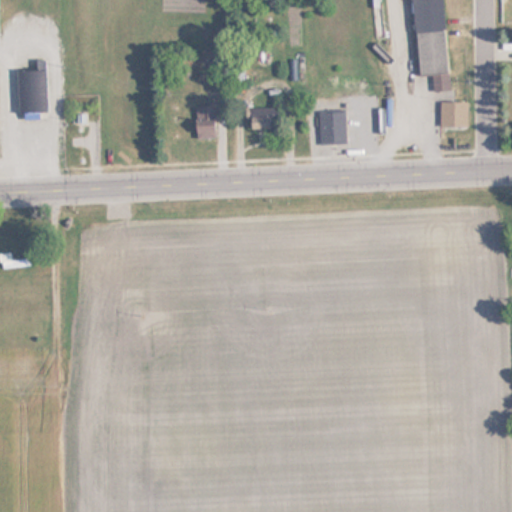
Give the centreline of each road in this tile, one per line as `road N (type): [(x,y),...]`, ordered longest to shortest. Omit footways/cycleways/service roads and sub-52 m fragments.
road 1 (primary): [(44,194),(511,168)]
road 2 (residential): [(487,169),(484,0)]
